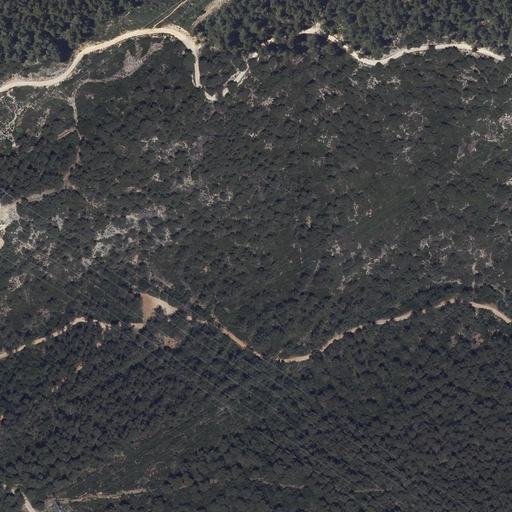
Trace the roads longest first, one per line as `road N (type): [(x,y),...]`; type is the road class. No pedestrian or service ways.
road 1 (track): [(0,92),(63,77),(89,48),(166,30),(194,53),(199,86),(210,97),(271,40),(306,30),(373,63),(413,48),(463,46),(511,59)]
road 2 (track): [(0,356),(80,319),(107,326),(193,322),(273,358),(294,359),(453,301),(511,321)]
road 3 (track): [(0,160),(81,129),(81,157),(59,190),(6,207)]
road 4 (track): [(107,326),(89,359),(60,386),(0,420)]
